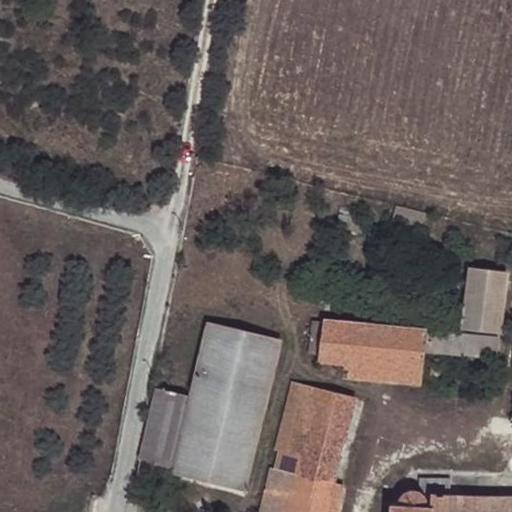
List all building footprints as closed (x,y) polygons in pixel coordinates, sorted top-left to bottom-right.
[(426,205),(394,197),(389,219),(420,227),(426,205)] [(470,272),(466,333),(499,335),(503,275),(470,272)] [(311,356),(327,357),(330,325),(314,324),(311,356)] [(424,376),(426,356),(428,334),(330,325),(327,357),(326,366),(424,376)] [(280,347),(211,330),(193,402),(177,472),(175,477),(245,493),(280,347)] [(497,362),(499,340),(428,334),(426,356),(497,362)] [(283,450),(279,473),(335,487),(358,399),(295,383),(278,449),(283,450)] [(177,472),(193,402),(155,394),(143,464),(177,472)] [(335,487),(279,473),(272,471),(262,511),(337,511),(343,488),(335,487)] [(425,499),(435,499),(448,500),(448,485),(425,485),(425,499)] [(433,511),(428,511),(428,510),(427,503),(423,498),(417,496),(411,498),(406,503),(405,510),(395,509),(394,511),(433,511)] [(511,511),(511,502),(493,502),(448,500),(435,499),(434,511),(511,511)]
